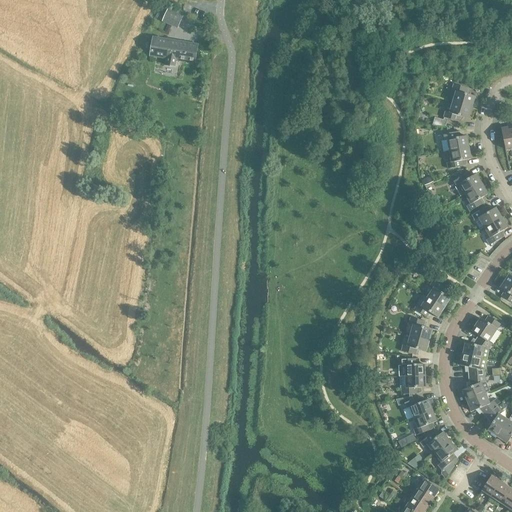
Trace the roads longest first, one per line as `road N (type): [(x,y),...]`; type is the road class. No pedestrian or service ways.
road 1 (track): [(279,136),(280,397),(297,429),(362,496)]
road 2 (residential): [(511,245),(497,255),(449,340),(447,381),(465,432),(508,463)]
road 3 (residential): [(511,81),(494,89),(483,128),(485,153),(511,208)]
